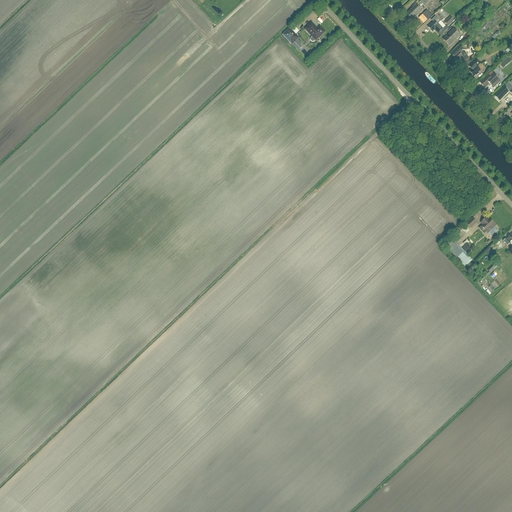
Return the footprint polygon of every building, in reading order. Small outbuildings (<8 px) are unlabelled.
[(414,17),(415,18),(419,15),(418,14),(421,11),(417,6),(416,5),(413,8),(406,15),(411,20),(414,17)] [(429,12),(424,17),(427,20),(432,16),(429,12)] [(481,34),(490,26),(488,23),(495,17),(493,15),(485,21),(486,22),(477,30),(481,34)] [(443,29),(439,26),(438,26),(437,25),(440,22),(435,17),(431,20),(433,23),(428,27),(433,32),(435,30),(438,34),(443,29)] [(448,27),(453,21),(450,17),(444,23),(448,27)] [(453,28),(460,22),(458,20),(451,26),(453,28)] [(315,40),(316,41),(324,32),(320,27),(317,31),(314,28),(315,27),(311,24),(305,30),(312,37),(310,39),(310,41),(312,42),(313,42),(315,40)] [(443,29),(438,34),(440,36),(447,29),(445,27),(443,29)] [(292,44),(298,38),(290,29),(284,35),(292,44)] [(449,46),(459,37),(453,31),(443,40),(449,46)] [(292,45),(296,49),(300,45),(301,44),(298,40),(292,45)] [(453,57),(449,60),(454,66),(457,63),(460,66),(464,63),(463,62),(468,58),(462,51),(463,50),(459,46),(455,51),(451,54),(453,57)] [(509,58),(502,64),(505,68),(511,62),(509,58)] [(476,76),(478,74),(478,73),(480,71),(477,68),(480,65),(475,60),(468,67),(471,70),(469,72),(474,77),(476,75),(476,76)] [(500,82),(493,74),(489,77),(488,76),(480,83),(485,88),(489,84),(493,88),(500,82)] [(494,97),(499,102),(509,92),(509,93),(509,92),(511,89),(511,87),(508,83),(504,87),(494,97)] [(471,229),(477,223),(472,218),(466,224),(471,229)] [(482,225),(479,229),(484,234),(486,232),(488,234),(489,233),(495,227),(493,225),(494,225),(489,219),(488,220),(486,218),(480,223),(482,225)] [(495,227),(489,233),(492,236),(498,230),(495,227)] [(511,233),(508,237),(509,237),(506,239),(503,241),(507,246),(511,243),(510,242),(511,240),(511,233)] [(464,268),(472,260),(452,240),(445,247),(464,268)] [(470,274),(475,269),(472,266),(472,265),(467,271),(470,274)] [(502,274),(498,279),(503,282),(506,278),(502,274)]
